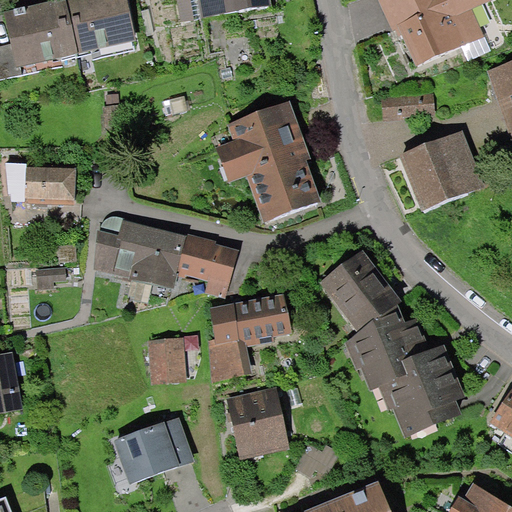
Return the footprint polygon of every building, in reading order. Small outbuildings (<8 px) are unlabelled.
[(145,0),(133,0),(78,10),(88,61),(154,48),(145,0)] [(209,26),(203,0),(178,0),(184,31),(209,26)] [(278,13),(275,0),(203,0),(209,26),(278,13)] [(383,0),(398,34),(406,30),(426,73),(465,56),(470,68),(506,52),(498,33),(485,38),(473,12),(499,0),(383,0)] [(78,10),(12,22),(16,46),(22,73),(88,61),(78,10)] [(22,73),(16,46),(0,49),(0,85),(25,80),(22,73)] [(511,70),(492,77),(511,142),(511,70)] [(435,96),(385,103),(388,125),(438,119),(435,96)] [(130,107),(111,109),(114,138),(133,137),(130,107)] [(332,213),(298,108),(236,128),(242,147),(221,153),(233,191),(253,184),(269,233),(332,213)] [(468,139),(408,160),(429,219),(489,197),(468,139)] [(82,206),(84,171),(13,167),(13,205),(82,206)] [(192,242),(127,223),(123,240),(101,234),(91,268),(179,292),(182,278),(192,244),(192,242)] [(211,301),(232,307),(246,259),(192,244),(182,278),(215,287),(211,301)] [(393,301),(352,250),(313,280),(353,332),(389,304),(393,301)] [(74,270),(36,273),(37,292),(76,289),(74,270)] [(413,434),(470,413),(465,402),(443,343),(422,351),(410,320),(399,324),(389,304),(353,332),(341,346),(350,373),(354,371),(362,392),(373,388),(383,414),(389,412),(400,439),(413,434)] [(210,346),(214,387),(255,384),(252,349),(299,345),(296,306),(217,313),(220,345),(210,346)] [(186,345),(153,347),(155,386),(188,385),(186,345)] [(20,362),(0,364),(0,420),(26,417),(20,362)] [(282,398),(230,407),(240,462),(292,452),(282,398)] [(511,400),(494,429),(511,440),(511,400)] [(189,469),(176,423),(110,441),(122,487),(189,469)] [(315,447),(302,472),(327,487),(345,453),(331,446),(327,453),(315,447)] [(387,511),(377,487),(315,511),(387,511)] [(505,511),(464,488),(449,511),(505,511)]
